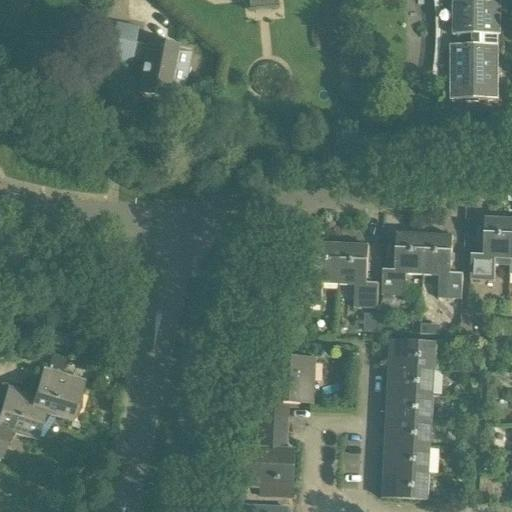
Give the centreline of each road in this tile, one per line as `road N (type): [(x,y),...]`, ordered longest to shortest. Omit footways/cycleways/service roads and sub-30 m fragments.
road 1 (residential): [(169,217),(511,186)]
road 2 (residential): [(122,511),(144,419),(169,217)]
road 3 (residential): [(367,510),(309,508),(312,424),(369,426)]
road 4 (residential): [(0,200),(169,217)]
